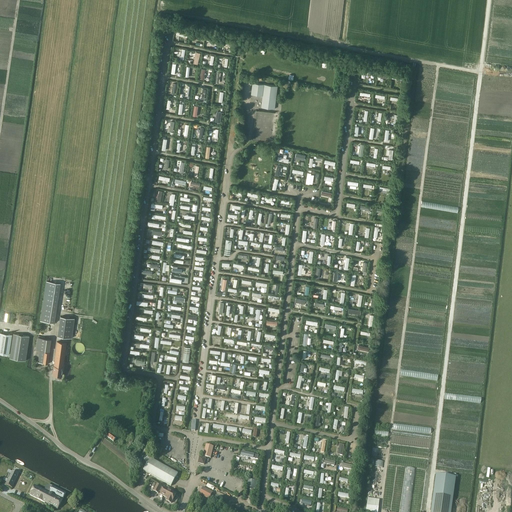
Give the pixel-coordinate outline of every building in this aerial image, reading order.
[(261,107),(275,108),(278,85),(253,82),(251,94),(263,96),(261,107)] [(58,303),(44,300),(41,320),(54,322),(58,303)] [(61,316),(58,336),(72,338),(75,318),(61,316)] [(0,334),(0,352),(9,354),(12,335),(0,333),(0,334)] [(10,358),(26,360),(29,336),(13,333),(10,358)] [(38,337),(36,349),(49,351),(51,339),(38,337)] [(53,374),(62,375),(67,342),(57,341),(54,365),(53,374)] [(85,349),(85,348),(84,347),(84,345),(83,344),(82,343),(81,343),(79,342),(78,342),(77,342),(75,343),(74,344),(73,345),(72,346),(72,347),(72,349),(72,350),(72,351),(73,352),(74,353),(75,354),(77,355),(78,355),(79,355),(81,355),(82,354),(83,353),(84,352),(84,351),(85,349)] [(40,351),(38,362),(48,363),(50,352),(40,351)] [(108,437),(114,442),(118,436),(113,432),(112,434),(108,431),(105,435),(108,437)] [(206,445),(203,456),(210,458),(214,447),(206,445)] [(242,451),(240,456),(253,459),(253,458),(258,459),(259,455),(242,451)] [(150,458),(143,470),(171,486),(178,474),(150,458)] [(371,505),(379,505),(383,460),(376,460),(371,505)] [(12,488),(19,474),(13,471),(6,485),(12,488)] [(451,511),(456,477),(436,474),(430,511),(451,511)] [(248,479),(248,488),(255,488),(256,480),(248,479)] [(160,494),(167,498),(166,500),(171,503),(176,494),(164,487),(163,489),(161,488),(162,487),(157,484),(153,490),(158,493),(159,491),(161,492),(160,494)] [(34,485),(30,495),(57,509),(62,499),(57,496),(56,497),(54,495),(54,494),(56,495),(63,498),(65,493),(52,486),(50,492),(51,492),(51,494),(34,485)] [(203,487),(199,494),(209,500),(213,493),(203,487)]
